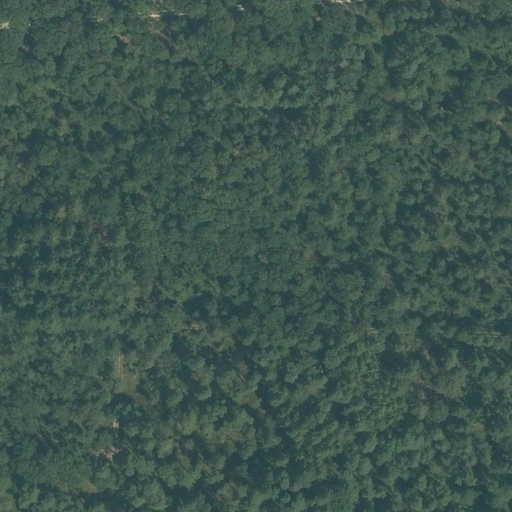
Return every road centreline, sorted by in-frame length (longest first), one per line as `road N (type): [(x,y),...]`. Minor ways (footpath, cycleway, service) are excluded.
road 1 (track): [(511,334),(117,326),(116,424),(105,453),(92,462)]
road 2 (track): [(0,27),(343,0)]
